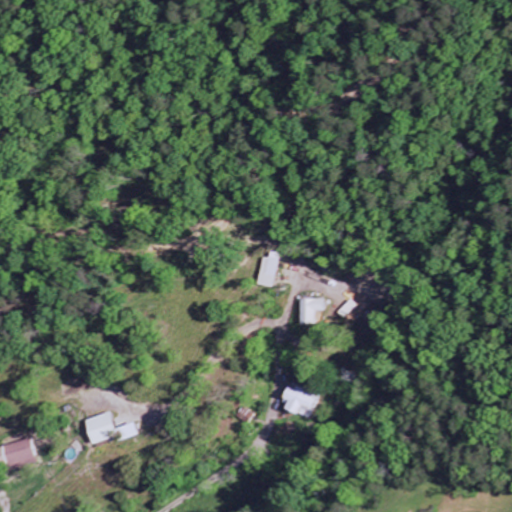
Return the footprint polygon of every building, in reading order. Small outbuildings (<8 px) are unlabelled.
[(308,326),(322,326),(322,313),(332,313),(332,301),(308,301),(308,326)] [(297,387),(287,408),(313,421),(323,400),(297,387)] [(132,437),(123,413),(99,423),(109,447),(132,437)] [(133,430),(137,442),(153,437),(149,425),(133,430)] [(9,473),(24,465),(28,471),(48,460),(37,437),(1,456),(9,473)]
